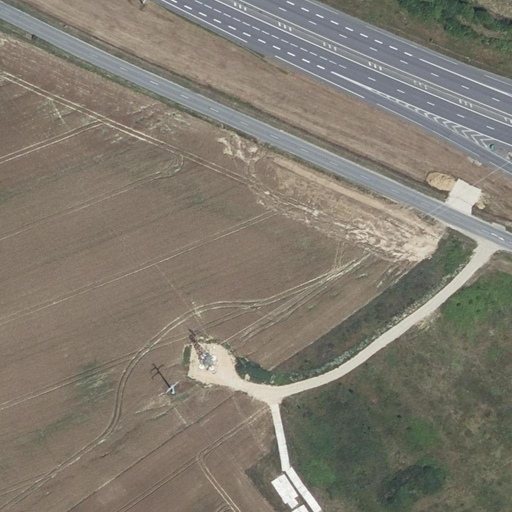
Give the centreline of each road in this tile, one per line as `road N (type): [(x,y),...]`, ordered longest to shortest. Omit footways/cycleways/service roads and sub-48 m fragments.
road 1 (tertiary): [(511,241),(0,8)]
road 2 (motorway): [(328,62),(511,167)]
road 3 (motorway): [(442,78),(260,0)]
road 4 (motorway): [(328,62),(511,135)]
road 5 (motorway): [(191,0),(328,62)]
